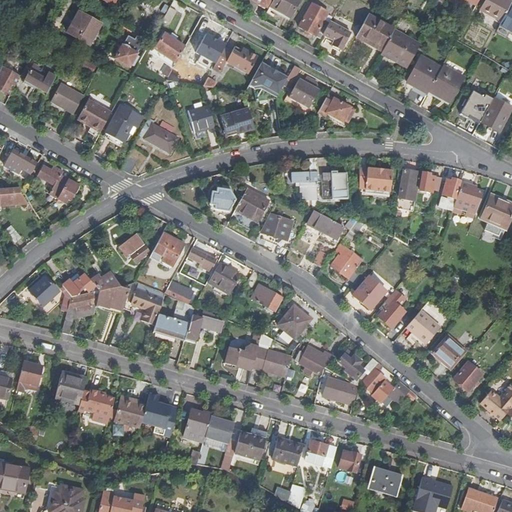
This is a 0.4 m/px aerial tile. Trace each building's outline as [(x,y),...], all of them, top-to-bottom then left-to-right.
[(299,0),(272,0),(269,7),(290,18),(299,0)] [(463,0),(456,0),(466,5),(464,9),(471,13),(475,6),(463,0)] [(486,0),(480,12),(500,23),(509,8),(511,4),(503,0),(486,0)] [(500,23),(499,26),(511,33),(511,10),(509,8),(500,23)] [(167,10),(162,20),(169,24),(174,14),(167,10)] [(317,33),(321,35),(329,22),(324,19),(323,22),(306,12),(298,26),(315,36),(317,33)] [(78,14),(67,34),(88,46),(100,25),(78,14)] [(355,37),(364,42),(365,41),(382,51),(393,31),(394,30),(368,15),(355,37)] [(350,34),(329,22),(321,35),(332,41),(331,45),(340,50),(350,34)] [(406,68),(419,45),(393,31),(382,51),(381,53),(380,54),(391,60),(392,58),(398,61),(397,63),(406,68)] [(176,65),(185,48),(174,41),(175,39),(171,36),(170,38),(164,35),(155,50),(176,65)] [(364,43),(381,53),(382,51),(365,41),(364,42),(364,43)] [(131,67),(138,54),(123,46),(116,59),(131,67)] [(226,62),(233,66),(248,74),(258,58),(243,49),(242,51),(235,46),(232,50),(230,53),(223,49),(214,65),(212,69),(219,73),(226,62)] [(185,66),(207,78),(212,69),(214,65),(192,54),(185,66)] [(405,82),(427,94),(428,92),(441,69),(420,57),(405,82)] [(138,64),(132,75),(155,83),(156,72),(151,70),(150,71),(138,64)] [(168,79),(174,69),(168,65),(163,74),(166,75),(165,77),(168,79)] [(294,65),(283,83),(291,87),(300,69),(294,65)] [(248,74),(233,66),(232,68),(246,77),(248,74)] [(0,102),(4,104),(19,77),(1,67),(0,69),(0,102)] [(441,69),(428,92),(449,103),(463,78),(442,67),(441,69)] [(30,70),(25,80),(48,93),(57,77),(49,73),(45,79),(30,70)] [(319,91),(314,88),(316,83),(306,77),(303,82),(297,79),(288,98),(303,106),(306,101),(312,104),(319,91)] [(202,86),(212,88),(215,82),(207,78),(202,86)] [(23,82),(46,96),(48,93),(25,80),(23,82)] [(51,101),(74,114),(84,95),(62,82),(51,101)] [(217,101),(213,88),(204,91),(207,104),(217,101)] [(248,104),(249,110),(263,112),(266,92),(258,91),(259,90),(249,89),(248,104)] [(472,118),(479,122),(492,99),(485,95),(484,97),(480,95),(479,96),(472,92),(466,101),(464,100),(461,105),(463,106),(459,114),(467,118),(468,116),(472,118)] [(318,113),(324,116),(326,113),(343,122),(344,119),(348,121),(354,110),(327,95),(318,113)] [(101,131),(112,111),(89,98),(80,115),(95,124),(93,127),(101,131)] [(137,126),(142,117),(121,105),(106,132),(123,141),(133,124),(137,126)] [(193,132),(214,126),(208,105),(187,111),(193,132)] [(481,122),(498,132),(507,117),(489,107),(481,122)] [(221,115),(223,130),(237,129),(237,131),(250,130),(248,111),(221,115)] [(345,127),(348,121),(344,119),(343,122),(326,113),(324,116),(345,127)] [(78,118),(93,127),(95,124),(80,115),(78,118)] [(147,120),(140,133),(146,137),(145,139),(171,152),(179,137),(147,120)] [(161,122),(159,126),(171,132),(174,127),(161,122)] [(0,151),(0,157),(3,160),(10,148),(4,145),(0,151)] [(24,174),(31,160),(13,151),(8,160),(17,165),(15,169),(24,174)] [(133,160),(127,156),(121,168),(127,171),(133,160)] [(312,190),(312,187),(311,162),(309,162),(310,173),(291,174),(292,184),(295,184),(296,187),(300,187),(301,192),(303,192),(304,200),(312,199),(312,190)] [(50,194),(57,198),(67,180),(43,167),(38,177),(43,179),(39,186),(45,189),(48,183),(54,186),(50,194)] [(389,168),(379,168),(379,170),(373,170),(373,168),(364,168),(364,169),(356,169),(356,189),(389,189),(389,168)] [(414,203),(419,173),(402,171),(401,179),(400,179),(398,201),(414,203)] [(322,199),(347,199),(347,174),(323,174),(322,199)] [(432,190),(438,191),(440,178),(429,177),(429,175),(420,174),(417,194),(426,195),(426,192),(431,193),(432,190)] [(453,209),(456,197),(454,197),(458,181),(450,179),(449,183),(444,181),(439,206),(453,210),(453,209)] [(57,198),(65,203),(66,200),(68,201),(72,194),(74,194),(76,193),(78,189),(78,187),(77,185),(67,180),(57,198)] [(475,186),(461,182),(456,197),(453,209),(474,215),(483,192),(474,189),(475,186)] [(18,189),(0,190),(0,205),(25,203),(19,193),(18,189)] [(214,209),(232,212),(233,204),(235,200),(231,191),(218,189),(217,193),(212,192),(210,205),(214,205),(214,209)] [(241,200),(235,210),(257,222),(269,202),(247,190),(241,200)] [(511,204),(490,195),(480,219),(487,223),(484,230),(498,236),(502,229),(505,230),(511,213),(511,204)] [(327,232),(326,235),(334,239),(341,227),(332,222),(333,220),(329,218),(328,220),(313,212),(306,225),(314,228),(315,226),(327,232)] [(277,244),(289,251),(299,234),(289,231),(292,223),(269,215),(261,232),(279,238),(277,244)] [(345,226),(349,229),(356,219),(351,218),(345,226)] [(155,234),(160,237),(167,223),(162,220),(155,234)] [(4,231),(14,242),(20,237),(11,226),(4,231)] [(349,229),(342,239),(348,243),(354,233),(349,229)] [(136,234),(119,247),(127,258),(130,256),(135,262),(148,251),(136,234)] [(165,258),(163,262),(172,266),(179,252),(158,241),(153,251),(165,258)] [(208,269),(210,265),(213,266),(216,260),(193,248),(188,257),(201,264),(200,265),(208,269)] [(330,267),(354,284),(361,273),(354,268),(360,259),(343,248),(330,267)] [(153,251),(150,257),(162,264),(163,262),(165,258),(153,251)] [(313,264),(320,267),(326,255),(319,251),(313,264)] [(240,275),(218,264),(208,284),(215,287),(216,288),(216,286),(231,294),(240,275)] [(100,270),(87,278),(90,281),(99,275),(102,278),(107,275),(100,270)] [(123,284),(113,271),(107,275),(102,278),(99,275),(90,281),(96,290),(95,302),(110,306),(112,304),(125,306),(133,284),(134,282),(123,284)] [(69,295),(76,293),(77,290),(78,288),(83,285),(87,290),(90,287),(92,290),(96,290),(90,281),(87,278),(84,274),(79,279),(72,284),(68,281),(62,286),(69,294),(69,295)] [(76,275),(68,281),(72,284),(79,279),(76,275)] [(353,295),(370,310),(385,292),(368,277),(353,295)] [(21,298),(38,309),(50,292),(34,280),(21,298)] [(172,281),(167,291),(189,302),(193,295),(187,293),(189,288),(182,285),(182,286),(172,281)] [(146,286),(137,283),(136,285),(135,285),(135,290),(144,292),(146,286)] [(267,310),(268,308),(275,311),(282,297),(259,285),(252,299),(266,307),(265,309),(267,310)] [(59,310),(65,312),(66,308),(69,295),(69,294),(62,286),(58,290),(62,296),(59,310)] [(159,315),(166,294),(146,286),(144,292),(135,290),(130,305),(135,306),(133,314),(143,317),(142,321),(156,326),(159,315)] [(216,288),(215,287),(213,290),(229,298),(231,294),(216,286),(216,288)] [(92,290),(76,293),(69,295),(66,308),(76,306),(76,309),(81,309),(83,310),(86,310),(88,308),(89,307),(89,303),(95,302),(96,290),(92,290)] [(390,328),(404,311),(392,301),(378,317),(390,328)] [(95,302),(94,305),(103,309),(113,311),(124,310),(125,306),(112,304),(110,306),(95,302)] [(156,326),(155,329),(186,338),(187,335),(194,315),(196,307),(187,303),(185,311),(176,308),(174,319),(159,315),(156,326)] [(299,315),(301,312),(293,306),(277,326),(294,340),(308,322),(299,315)] [(194,315),(187,335),(197,338),(200,327),(221,332),(223,320),(213,318),(214,314),(204,310),(202,317),(194,315)] [(420,310),(405,328),(411,332),(409,335),(412,338),(414,335),(425,344),(439,326),(420,310)] [(61,332),(70,334),(74,313),(65,312),(61,332)] [(311,320),(301,312),(299,315),(308,322),(311,320)] [(460,355),(452,348),(455,345),(447,338),(435,352),(442,358),(442,359),(450,366),(460,355)] [(253,367),(260,347),(250,344),(248,351),(230,346),(226,363),(252,371),(253,367)] [(285,378),(292,357),(260,347),(253,367),(285,378)] [(301,351),(299,355),(304,358),(304,356),(324,366),(323,368),(325,369),(334,357),(326,352),(324,354),(309,347),(305,353),(301,351)] [(320,373),(323,368),(324,366),(304,356),(304,358),(299,355),(296,360),(320,373)] [(357,381),(354,384),(358,386),(360,384),(368,375),(357,366),(360,362),(354,358),(351,361),(345,357),(340,363),(348,369),(346,372),(357,381)] [(364,368),(369,373),(373,369),(378,363),(372,358),(364,368)] [(24,361),(16,391),(22,393),(24,386),(36,390),(42,367),(24,361)] [(453,378),(467,390),(481,373),(467,361),(453,378)] [(385,380),(373,369),(369,373),(368,375),(360,384),(372,394),(371,396),(380,403),(387,395),(378,388),(385,380)] [(55,395),(80,402),(84,387),(87,378),(62,371),(55,395)] [(0,396),(7,398),(12,378),(0,375),(0,396)] [(345,401),(349,386),(337,383),(338,379),(328,377),(323,395),(345,401)] [(403,392),(398,388),(400,386),(395,382),(392,386),(396,390),(395,391),(400,396),(403,392)] [(91,420),(106,424),(114,397),(108,395),(109,392),(91,387),(90,389),(84,409),(93,412),(91,420)] [(492,412),(500,419),(506,412),(511,406),(500,397),(499,398),(491,391),(480,402),(486,408),(484,411),(489,415),(492,412)] [(153,431),(171,436),(179,407),(159,401),(160,395),(150,392),(146,406),(142,421),(155,425),(153,431)] [(114,420),(117,421),(125,424),(140,428),(142,421),(146,406),(137,403),(132,402),(133,399),(121,396),(114,420)] [(205,439),(212,416),(213,412),(205,410),(204,413),(197,411),(194,421),(190,420),(184,438),(204,444),(205,439)] [(212,416),(205,439),(229,445),(223,468),(229,470),(234,452),(238,441),(230,439),(235,423),(212,416)] [(125,425),(125,424),(117,421),(117,424),(115,423),(113,434),(123,436),(125,425)] [(29,439),(36,441),(40,427),(32,425),(29,439)] [(260,460),(266,441),(269,432),(257,429),(255,436),(240,432),(238,441),(234,452),(260,460)] [(273,459),(298,466),(304,445),(279,438),(273,459)] [(305,460),(331,468),(337,448),(311,440),(305,460)] [(260,460),(266,461),(271,442),(266,441),(260,460)] [(352,454),(344,451),(339,468),(356,473),(362,455),(353,452),(352,454)] [(192,460),(199,462),(201,456),(194,453),(192,460)] [(0,463),(0,494),(1,494),(2,488),(24,493),(29,469),(0,463)] [(368,489),(398,498),(404,475),(375,467),(368,489)] [(433,511),(436,506),(446,509),(453,485),(420,475),(410,509),(418,511),(433,511)] [(54,510),(53,511),(81,511),(84,500),(81,500),(83,491),(60,486),(59,494),(53,493),(49,509),(54,510)] [(462,508),(472,511),(473,511),(475,511),(493,511),(498,499),(470,489),(462,508)] [(140,511),(144,496),(133,493),(132,501),(114,496),(114,493),(103,491),(97,511),(140,511)] [(342,506),(353,510),(354,505),(343,501),(342,506)] [(511,511),(511,505),(503,502),(499,511),(511,511)]
